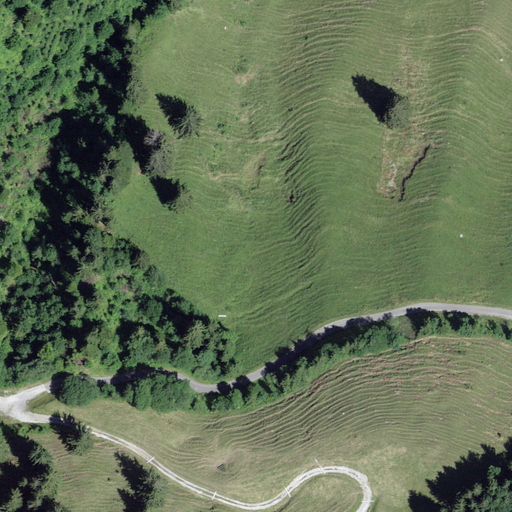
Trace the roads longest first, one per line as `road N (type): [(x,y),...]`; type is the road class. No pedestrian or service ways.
road 1 (unclassified): [(511,315),(416,307),(333,326),(226,387),(158,372),(55,384),(0,404)]
road 2 (track): [(363,511),(360,478),(335,467),(311,469),(281,500),(251,508),(189,488),(92,425),(34,420),(5,403)]
